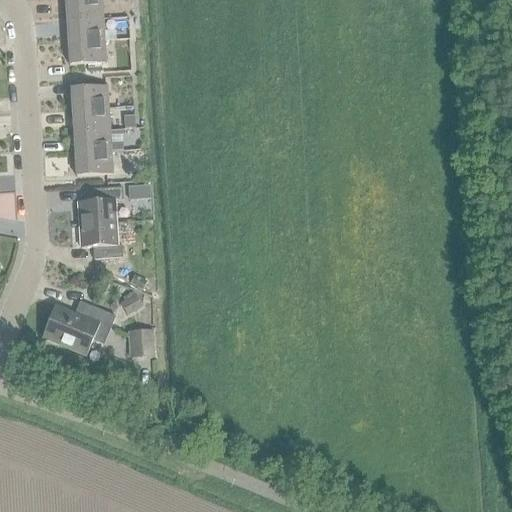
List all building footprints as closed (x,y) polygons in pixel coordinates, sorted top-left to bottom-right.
[(66,23),(102,21),(101,0),(76,0),(65,1),(66,23)] [(68,45),(104,43),(102,21),(66,23),(68,45)] [(104,43),(68,45),(69,67),(105,65),(104,43)] [(72,112),(108,110),(106,88),(70,90),(72,112)] [(73,134),(109,132),(108,110),(72,112),(73,134)] [(123,118),(124,130),(135,129),(135,117),(123,118)] [(74,156),(110,154),(109,132),(73,134),(74,156)] [(110,154),(74,156),(76,178),(112,176),(110,154)] [(128,202),(150,201),(149,188),(128,189),(128,202)] [(79,227),(115,225),(114,202),(123,202),(122,189),(89,191),(90,204),(77,204),(79,227)] [(115,225),(79,227),(80,250),(92,249),(93,262),(122,260),(121,247),(117,247),(115,225)] [(134,277),(130,286),(142,292),(146,283),(134,277)] [(122,299),(124,302),(119,305),(127,318),(142,309),(134,296),(133,297),(131,294),(122,299)] [(80,304),(74,317),(58,310),(45,341),(82,356),(89,341),(103,347),(115,318),(80,304)] [(128,334),(129,361),(154,360),(153,333),(128,334)]
